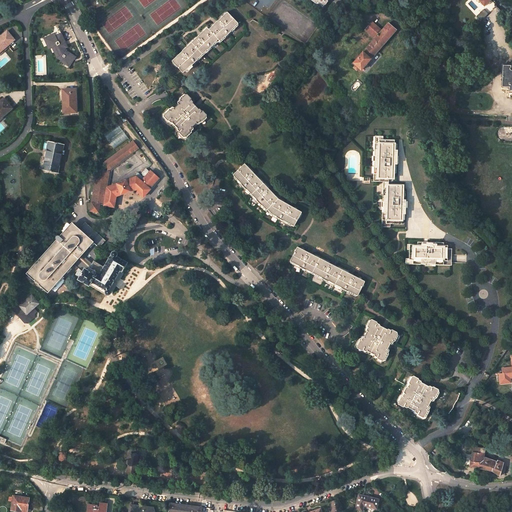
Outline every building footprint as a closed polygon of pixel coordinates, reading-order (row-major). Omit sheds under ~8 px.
[(488,14),(484,9),(477,16),(480,19),(478,21),(480,23),(488,14)] [(214,43),(219,39),(221,40),(225,36),(227,36),(231,32),(231,31),(239,23),(228,12),(219,20),(218,20),(215,23),(215,24),(210,29),(208,27),(203,32),(202,32),(198,35),(198,36),(187,47),(186,47),(183,50),(183,51),(172,61),(184,73),(193,64),(198,60),(198,59),(208,49),(209,49),(214,45),(214,43)] [(376,38),(354,63),(356,65),(359,68),(361,70),(396,30),(389,23),(382,30),(373,22),(366,29),(376,38)] [(7,31),(0,37),(0,49),(7,43),(6,41),(11,36),(7,31)] [(65,48),(63,44),(65,43),(65,42),(61,34),(56,36),(55,34),(50,36),(51,37),(46,39),(48,44),(47,44),(49,48),(53,47),(57,57),(61,60),(61,61),(69,66),(75,57),(66,50),(65,48)] [(7,43),(0,49),(0,54),(10,46),(8,44),(7,43)] [(509,91),(511,91),(511,70),(511,65),(510,66),(503,65),(502,90),(509,90),(509,91)] [(76,89),(63,90),(63,99),(64,99),(64,102),(62,102),(62,114),(63,114),(63,113),(77,113),(76,89)] [(180,103),(174,108),(173,108),(171,110),(170,110),(165,115),(165,116),(168,120),(170,120),(171,122),(173,122),(179,128),(178,129),(180,131),(180,133),(184,136),(186,136),(191,132),(191,130),(193,128),(192,127),(198,122),(199,122),(201,121),(202,121),(207,116),(207,114),(204,111),(202,110),(200,109),(199,109),(193,103),(193,101),(192,99),(192,98),(188,94),(186,94),(182,99),(181,100),(180,102),(180,103)] [(3,117),(7,113),(4,110),(9,105),(4,99),(0,101),(0,121),(4,118),(3,117)] [(379,139),(383,139),(383,136),(375,136),(374,150),(376,150),(377,143),(379,143),(379,139)] [(394,144),(394,140),(383,139),(379,139),(379,143),(377,143),(376,150),(374,150),(374,156),(376,156),(376,161),(374,161),(374,166),(376,166),(376,173),(378,173),(378,177),(389,178),(393,178),(394,163),(396,163),(396,156),(396,151),(394,151),(394,144)] [(58,173),(63,144),(49,141),(43,170),(58,173)] [(134,141),(103,163),(109,171),(139,148),(134,141)] [(270,189),(259,178),(259,177),(256,174),(255,174),(245,164),(233,174),(242,183),(242,184),(246,189),(247,189),(257,199),(257,200),(261,205),(262,205),(267,210),(268,209),(271,212),(277,216),(277,217),(283,220),(284,220),(294,226),(302,212),(290,205),(290,204),(286,202),(285,202),(278,198),(274,193),(271,189),(270,189)] [(136,176),(107,187),(110,171),(97,169),(92,203),(91,211),(99,212),(100,205),(108,206),(115,207),(116,196),(135,189),(144,197),(160,178),(154,173),(154,174),(150,179),(145,175),(141,171),(136,176)] [(150,179),(154,174),(150,170),(145,175),(150,179)] [(378,173),(376,173),(375,181),(383,182),(388,182),(389,178),(378,177),(378,173)] [(402,201),(402,186),(388,185),(387,185),(387,189),(385,189),(385,196),(383,196),(382,202),(384,202),(384,207),(382,207),(382,212),(384,212),(384,219),(386,219),(386,223),(390,223),(401,224),(401,220),(402,213),(404,213),(404,208),(404,201),(402,201)] [(135,191),(143,199),(144,197),(135,189),(116,196),(115,207),(108,206),(108,208),(116,210),(118,197),(135,191)] [(384,212),(382,212),(382,227),(390,227),(390,223),(386,223),(386,219),(384,219),(384,212)] [(95,260),(96,257),(93,255),(106,241),(86,222),(82,226),(88,230),(85,234),(82,231),(79,234),(77,234),(75,233),(72,233),(70,234),(67,235),(65,236),(63,238),(61,236),(60,237),(59,236),(58,236),(57,237),(57,238),(58,240),(57,240),(59,241),(31,272),(39,279),(40,278),(44,282),(43,283),(46,283),(48,283),(51,282),(53,281),(56,280),(58,278),(59,276),(72,262),(74,263),(79,268),(76,275),(80,277),(85,268),(89,270),(94,260),(95,260)] [(71,224),(61,236),(63,238),(65,236),(67,235),(70,234),(72,233),(75,233),(77,234),(79,234),(82,231),(85,234),(88,230),(82,226),(78,230),(71,224)] [(49,291),(74,263),(72,262),(59,276),(58,278),(56,280),(53,281),(51,282),(48,283),(46,283),(43,283),(44,282),(40,278),(39,279),(31,272),(59,241),(57,240),(29,272),(49,291)] [(417,245),(409,244),(409,250),(408,259),(408,260),(412,260),(412,262),(420,262),(419,264),(425,265),(425,263),(430,263),(430,265),(435,265),(435,263),(443,263),(443,261),(447,261),(451,261),(451,249),(447,249),(447,246),(435,245),(435,243),(431,243),(431,244),(422,244),(422,245),(417,245)] [(332,264),(315,255),(314,254),(310,252),(309,252),(298,246),(291,261),(300,266),(300,267),(306,269),(307,269),(322,277),(323,278),(328,281),(330,281),(342,287),(342,288),(348,291),(349,290),(358,295),(365,281),(354,275),(354,274),(350,273),(349,273),(337,266),(333,263),(332,264)] [(80,277),(79,279),(90,286),(90,285),(104,293),(106,293),(106,294),(107,294),(108,295),(109,295),(110,294),(111,294),(111,293),(111,292),(111,291),(110,290),(109,290),(120,270),(122,272),(128,261),(117,255),(118,254),(118,252),(115,251),(113,251),(105,266),(95,260),(94,260),(89,270),(85,268),(80,277)] [(39,303),(32,296),(30,298),(27,296),(13,309),(25,322),(28,323),(34,317),(35,314),(34,313),(36,311),(34,308),(39,303)] [(371,320),(368,326),(368,327),(367,329),(368,331),(364,337),(363,338),(362,340),(360,340),(357,346),(358,348),(363,350),(364,350),(366,351),(368,351),(375,354),(375,356),(377,357),(378,358),(383,361),(384,360),(387,354),(387,353),(388,350),(388,349),(391,343),(392,342),(393,340),(395,340),(398,334),(397,332),(393,329),(391,330),(389,329),(388,329),(380,325),(380,324),(378,323),(377,321),(372,319),(371,320)] [(510,377),(511,377),(511,356),(511,357),(511,360),(511,367),(503,369),(504,373),(498,374),(500,385),(511,383),(510,377)] [(433,399),(435,397),(436,397),(439,391),(439,389),(434,386),(433,387),(430,385),(429,386),(422,382),(422,381),(419,379),(419,378),(414,376),(413,376),(409,382),(410,383),(408,386),(409,387),(406,393),(404,393),(403,396),(401,396),(398,402),(399,404),(403,406),(405,406),(407,407),(409,407),(415,411),(416,412),(418,413),(418,415),(423,418),(425,417),(428,411),(428,409),(429,407),(429,406),(432,400),(433,399)] [(180,424),(175,428),(180,432),(184,428),(182,426),(180,424)] [(474,446),(472,459),(465,458),(464,465),(470,467),(470,466),(478,468),(481,456),(482,452),(483,452),(484,452),(485,451),(485,450),(485,449),(484,448),(474,446)] [(138,455),(130,453),(127,471),(130,472),(129,474),(135,475),(138,455)] [(497,462),(483,457),(481,456),(478,468),(492,471),(500,476),(504,463),(498,460),(497,462)] [(13,495),(11,510),(24,511),(27,511),(29,498),(13,495)] [(364,506),(377,509),(379,500),(359,495),(355,510),(362,511),(364,506)] [(106,511),(108,503),(100,502),(100,507),(98,507),(98,505),(88,504),(86,511),(106,511)] [(202,507),(170,503),(168,511),(200,511),(201,510),(201,508),(202,507)]
